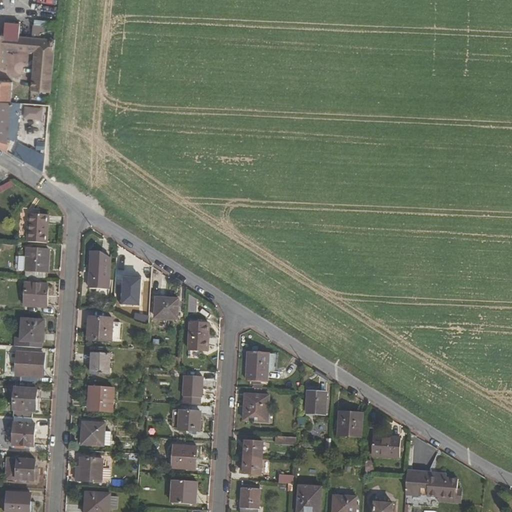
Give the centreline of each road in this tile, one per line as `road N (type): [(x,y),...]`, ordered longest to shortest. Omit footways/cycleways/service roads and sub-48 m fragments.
road 1 (residential): [(511,480),(226,304)]
road 2 (residential): [(71,203),(53,511)]
road 3 (residential): [(212,511),(226,304)]
road 4 (residential): [(226,304),(71,203)]
